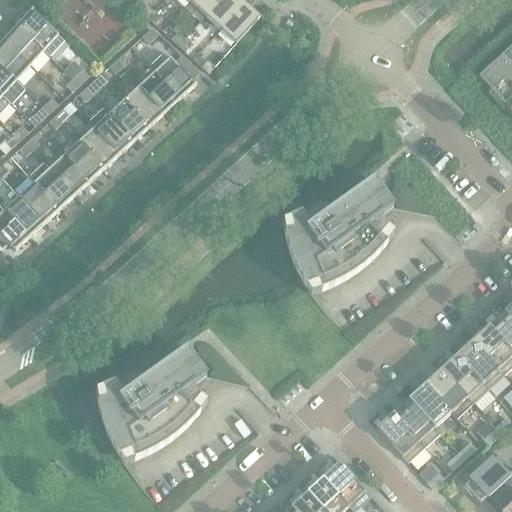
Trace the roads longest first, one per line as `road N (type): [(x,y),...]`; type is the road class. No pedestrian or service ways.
road 1 (tertiary): [(0,367),(109,292),(373,53)]
road 2 (residential): [(324,401),(511,232)]
road 3 (residential): [(373,53),(511,200)]
road 4 (residential): [(204,511),(324,401)]
road 5 (residential): [(324,401),(423,511)]
